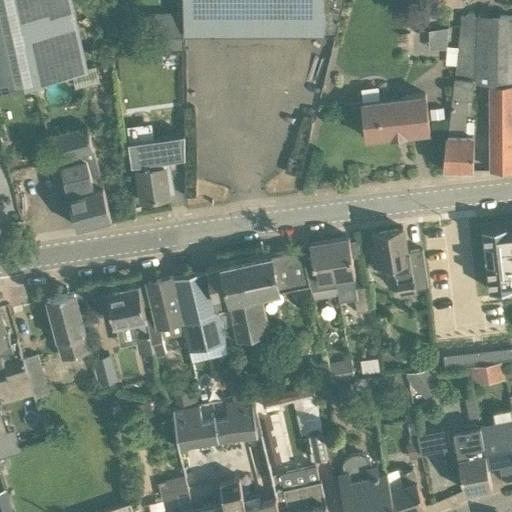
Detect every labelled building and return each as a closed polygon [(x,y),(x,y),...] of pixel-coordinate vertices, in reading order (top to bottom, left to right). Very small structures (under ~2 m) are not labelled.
[(0,0),(0,87),(85,68),(69,0),(0,0)] [(183,0),(184,33),(336,34),(343,0),(183,0)] [(448,134),(445,168),(474,169),(475,134),(467,134),(467,99),(476,99),(478,83),(492,83),(492,126),(496,126),(496,168),(491,168),(491,169),(511,169),(511,15),(461,16),(449,134),(448,134)] [(182,49),(181,23),(150,24),(151,50),(182,49)] [(102,61),(103,71),(115,69),(113,59),(102,61)] [(430,130),(426,93),(362,101),(367,138),(430,130)] [(443,106),(430,108),(431,118),(444,116),(443,106)] [(86,125),(77,127),(78,128),(41,138),(47,162),(77,153),(79,161),(61,166),(77,226),(112,217),(86,125)] [(185,157),(185,133),(129,142),(132,165),(137,164),(142,200),(170,196),(165,164),(164,160),(185,157)] [(372,248),(375,266),(394,263),(400,295),(416,292),(416,288),(428,286),(422,248),(407,251),(403,227),(375,231),(378,247),(372,248)] [(349,236),(329,239),(341,300),(355,298),(358,311),(370,309),(366,286),(355,287),(353,275),(355,275),(349,236)] [(319,277),(309,279),(310,283),(313,298),(338,294),(339,301),(341,300),(329,239),(310,242),(313,264),(317,263),(319,277)] [(223,265),(233,307),(239,333),(264,327),(265,333),(270,332),(261,294),(310,283),(309,279),(302,246),(223,264),(223,265)] [(223,265),(209,268),(219,310),(233,307),(223,265)] [(219,310),(209,268),(172,276),(182,319),(183,319),(185,326),(187,332),(193,360),(228,351),(225,339),(226,339),(219,310)] [(182,319),(172,276),(148,282),(149,284),(140,286),(143,303),(153,301),(156,317),(147,319),(155,349),(157,355),(167,353),(163,338),(187,332),(185,326),(183,319),(182,319)] [(140,352),(155,349),(147,319),(143,304),(143,303),(140,286),(140,284),(137,285),(136,284),(129,285),(129,287),(119,288),(119,287),(111,289),(111,290),(108,291),(115,323),(136,319),(137,325),(134,329),(140,352)] [(79,307),(96,304),(94,295),(95,295),(94,288),(75,291),(79,307)] [(75,291),(47,299),(63,356),(90,349),(79,307),(75,291)] [(0,361),(3,361),(8,377),(0,379),(0,397),(1,402),(34,392),(23,357),(17,337),(11,338),(8,328),(5,329),(0,312),(0,361)] [(36,353),(23,357),(34,392),(35,396),(48,393),(36,353)] [(113,354),(94,359),(100,383),(119,380),(113,354)] [(278,360),(277,364),(277,367),(280,370),(284,372),(287,371),(290,368),(291,365),(290,361),(288,358),(285,357),(281,358),(278,360)] [(353,357),(347,358),(329,361),(333,379),(355,376),(353,357)] [(379,372),(377,357),(359,359),(362,374),(379,372)] [(333,379),(329,361),(329,359),(316,362),(319,375),(316,375),(317,381),(333,379)] [(486,363),(469,365),(472,381),(489,379),(486,363)] [(407,377),(425,397),(439,384),(427,369),(406,371),(407,377)] [(387,374),(370,375),(372,386),(372,385),(388,384),(387,374)] [(336,387),(335,379),(333,379),(317,381),(314,382),(317,401),(318,403),(326,402),(327,397),(329,393),(332,389),(336,387)] [(305,395),(307,403),(317,401),(314,382),(261,393),(260,390),(254,392),(260,420),(266,418),(265,411),(279,408),(278,401),(305,395)] [(194,386),(173,390),(176,404),(197,400),(194,386)] [(228,416),(216,418),(219,439),(220,439),(220,438),(257,432),(257,433),(259,432),(252,395),(251,395),(251,396),(226,400),(228,416)] [(469,418),(479,416),(475,396),(465,398),(469,418)] [(153,415),(149,400),(133,404),(137,419),(153,415)] [(218,439),(219,439),(216,418),(203,421),(200,405),(175,409),(175,408),(173,408),(180,445),(181,445),(181,444),(218,438),(218,439)] [(0,414),(0,456),(21,450),(14,429),(6,432),(0,414)] [(262,421),(270,458),(285,455),(277,417),(262,421)] [(492,485),(488,463),(481,425),(455,430),(453,418),(436,421),(440,445),(456,441),(465,490),(492,485)] [(511,418),(495,422),(481,425),(488,463),(500,461),(500,459),(505,458),(507,472),(511,471),(511,418)] [(325,440),(323,430),(310,433),(315,458),(328,455),(328,454),(325,440)] [(334,438),(325,440),(328,454),(337,452),(334,438)] [(410,457),(421,455),(418,442),(408,444),(410,457)] [(346,511),(396,511),(392,489),(387,471),(387,470),(379,471),(377,463),(371,464),(370,458),(366,454),(363,453),(358,452),(355,452),(352,453),(349,455),(346,457),(344,460),(342,463),(344,470),(338,471),(346,511)] [(289,511),(328,511),(321,478),(319,478),(316,463),(280,471),(280,472),(273,474),(280,505),(287,504),(289,511)] [(401,467),(387,471),(392,489),(396,511),(408,511),(426,506),(413,468),(403,472),(401,467)] [(194,511),(265,511),(262,498),(261,498),(261,499),(246,502),(240,475),(238,476),(239,477),(222,481),(222,480),(220,480),(227,507),(212,511),(212,510),(211,510),(211,511),(206,511),(196,511),(195,507),(193,507),(194,511)] [(185,476),(179,477),(166,481),(159,482),(163,500),(190,493),(185,476)] [(0,511),(14,511),(13,511),(9,499),(0,502),(0,511)] [(134,511),(131,501),(97,511),(134,511)]
